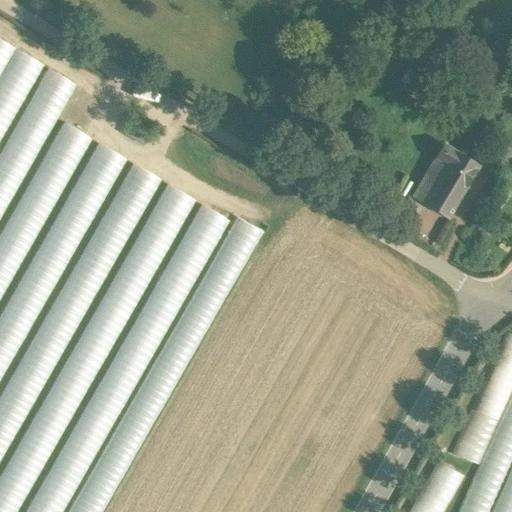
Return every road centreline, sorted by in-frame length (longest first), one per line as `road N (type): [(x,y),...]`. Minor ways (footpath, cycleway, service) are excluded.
road 1 (track): [(0,2),(311,199),(511,307)]
road 2 (residential): [(366,511),(467,336),(511,287)]
